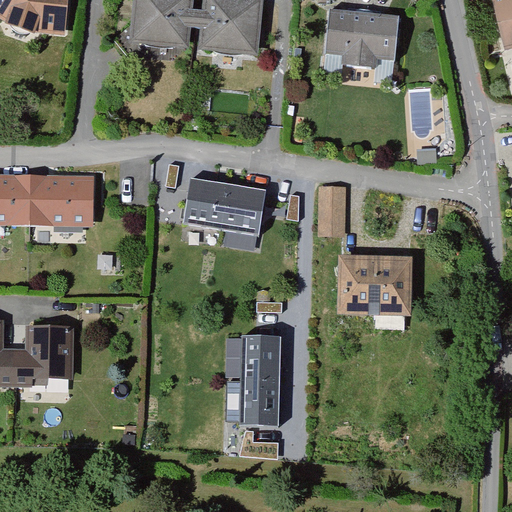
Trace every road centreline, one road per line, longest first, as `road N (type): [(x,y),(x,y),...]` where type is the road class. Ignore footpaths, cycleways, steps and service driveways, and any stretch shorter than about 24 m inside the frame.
road 1 (residential): [(0,157),(162,145),(493,197)]
road 2 (residential): [(493,197),(494,511)]
